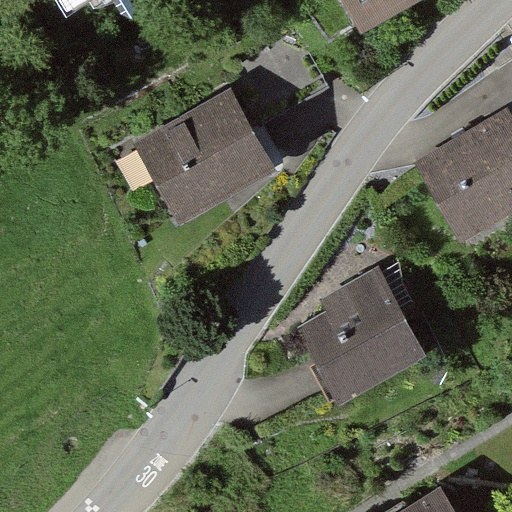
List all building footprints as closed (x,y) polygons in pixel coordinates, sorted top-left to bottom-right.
[(351,0),(362,17),(390,0),(351,0)] [(294,28),(235,61),(263,110),(322,76),(294,28)] [(230,94),(142,145),(181,211),(276,156),(258,124),(249,128),(230,94)] [(511,122),(506,112),(422,162),(461,229),(511,199),(511,122)] [(331,309),(302,326),(338,389),(418,343),(376,270),(326,299),(331,309)] [(454,511),(442,492),(409,511),(454,511)]
